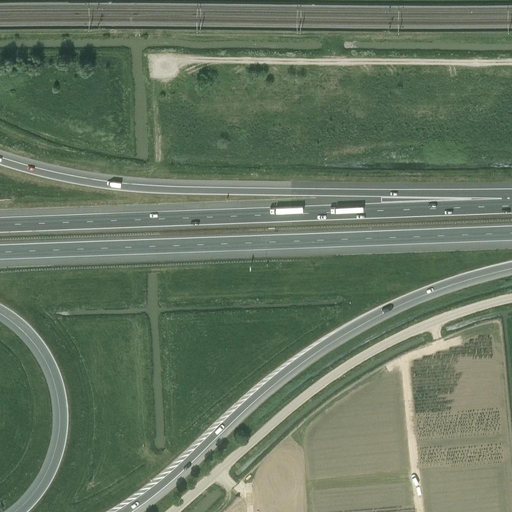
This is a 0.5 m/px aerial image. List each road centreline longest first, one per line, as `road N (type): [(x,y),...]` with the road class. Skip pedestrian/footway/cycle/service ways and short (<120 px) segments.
road 1 (motorway): [(511,204),(379,192),(123,187),(0,161)]
road 2 (motorway): [(511,205),(0,226)]
road 3 (motorway): [(0,252),(511,233)]
road 4 (motorway): [(122,511),(311,355),(382,312),(511,268)]
road 5 (unclassified): [(177,511),(344,366),(417,327),(511,299)]
road 6 (track): [(511,62),(178,61)]
road 7 (motorway): [(0,309),(48,358),(63,412),(53,469),(21,511)]
